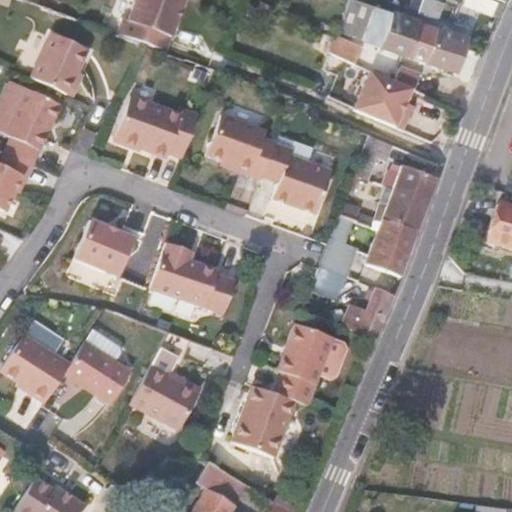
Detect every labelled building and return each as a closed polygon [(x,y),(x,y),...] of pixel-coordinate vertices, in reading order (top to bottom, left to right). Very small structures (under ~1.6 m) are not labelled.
[(164,49),(181,0),(132,0),(126,18),(122,17),(117,32),(164,49)] [(415,50),(426,20),(369,0),(355,0),(349,19),(376,29),(374,35),(415,50)] [(444,25),(449,9),(432,2),(426,20),(444,25)] [(433,56),(444,25),(426,20),(415,50),(433,56)] [(461,65),(473,36),(444,25),(433,56),(461,65)] [(73,71),(81,53),(47,36),(28,76),(62,93),(73,71)] [(378,67),(385,50),(357,40),(352,55),(378,67)] [(477,75),(485,55),(474,52),(467,71),(477,75)] [(420,85),(426,69),(409,63),(404,77),(418,84),(420,85)] [(406,111),(418,84),(404,77),(380,67),(361,110),(408,131),(415,115),(406,111)] [(71,96),(81,75),(73,71),(62,93),(71,96)] [(31,159),(57,104),(7,80),(0,95),(0,133),(7,137),(3,147),(31,159)] [(178,155),(195,112),(181,107),(179,113),(129,95),(113,137),(162,155),(164,150),(178,155)] [(249,172),(263,138),(266,129),(223,112),(207,151),(233,161),(232,165),(249,172)] [(366,177),(381,137),(368,131),(352,173),(366,177)] [(273,144),(274,142),(263,138),(249,172),(259,176),(260,174),(273,144)] [(313,213),(329,171),(289,155),(291,150),(273,144),(260,174),(278,181),(272,197),(285,202),(287,197),(297,201),(295,206),(313,213)] [(12,189),(17,177),(22,180),(31,159),(3,147),(0,152),(0,208),(3,210),(12,189)] [(425,208),(438,178),(408,166),(398,188),(416,194),(412,204),(425,208)] [(357,213),(370,178),(366,177),(352,173),(339,207),(357,213)] [(17,191),(22,180),(17,177),(12,189),(17,191)] [(425,208),(412,204),(416,194),(398,188),(386,216),(417,227),(425,208)] [(295,206),(297,201),(287,197),(285,202),(295,206)] [(347,273),(367,217),(357,213),(339,207),(318,260),(347,273)] [(511,248),(511,211),(500,209),(495,226),(488,224),(482,246),(502,252),(504,247),(511,248)] [(398,271),(417,227),(386,216),(368,259),(398,271)] [(113,274),(130,236),(86,218),(69,255),(113,274)] [(147,284),(163,241),(160,240),(145,283),(147,284)] [(219,307),(230,276),(211,270),(212,266),(183,256),(185,248),(163,241),(147,284),(219,307)] [(338,294),(347,273),(318,260),(309,283),(338,294)] [(381,311),(390,291),(376,285),(365,311),(351,306),(343,323),(372,333),(381,311)] [(313,372),(326,335),(288,321),(272,367),(276,368),(268,390),(289,398),(312,407),(315,396),(305,392),(313,372)] [(115,353),(84,331),(78,340),(109,361),(115,353)] [(57,372),(63,363),(64,362),(19,333),(0,361),(0,372),(24,389),(22,393),(37,403),(57,372)] [(336,374),(345,347),(342,341),(326,335),(313,372),(330,377),(336,374)] [(102,402),(123,370),(109,361),(78,340),(64,362),(63,363),(57,372),(102,402)] [(166,369),(173,357),(155,346),(144,365),(162,375),(166,369)] [(171,429),(191,392),(162,375),(144,365),(123,401),(171,429)] [(195,385),(166,369),(162,375),(191,392),(195,385)] [(270,453),(289,398),(268,390),(247,382),(228,437),(270,453)] [(222,511),(231,496),(202,480),(209,467),(200,462),(191,480),(199,485),(183,511),(222,511)] [(231,496),(238,483),(209,467),(202,480),(231,496)] [(10,511),(68,511),(76,500),(49,483),(47,486),(29,475),(6,509),(10,511)] [(289,511),(267,500),(261,511),(289,511)]
